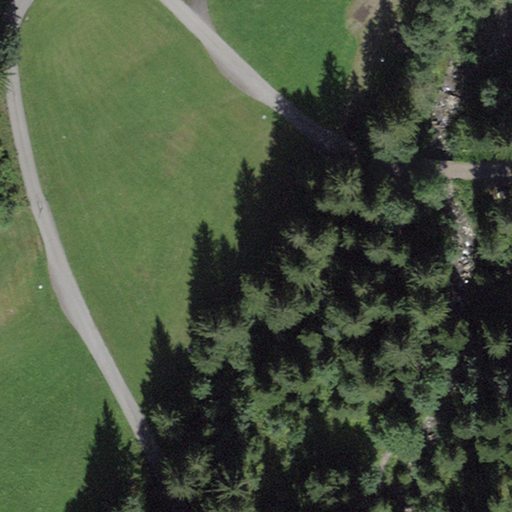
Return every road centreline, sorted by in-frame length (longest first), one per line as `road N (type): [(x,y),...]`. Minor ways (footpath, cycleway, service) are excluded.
road 1 (residential): [(23,0),(7,25),(8,74),(32,178),(69,298),(178,511)]
road 2 (residential): [(511,166),(417,166),(318,133),(169,0)]
